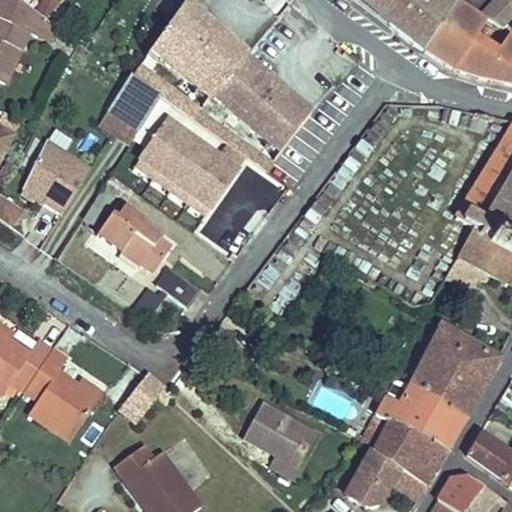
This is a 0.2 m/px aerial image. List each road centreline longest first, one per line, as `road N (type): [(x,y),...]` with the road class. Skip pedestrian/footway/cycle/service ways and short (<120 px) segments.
road 1 (residential): [(0,260),(150,357),(175,358),(395,63)]
road 2 (residential): [(511,106),(457,95),(395,63)]
